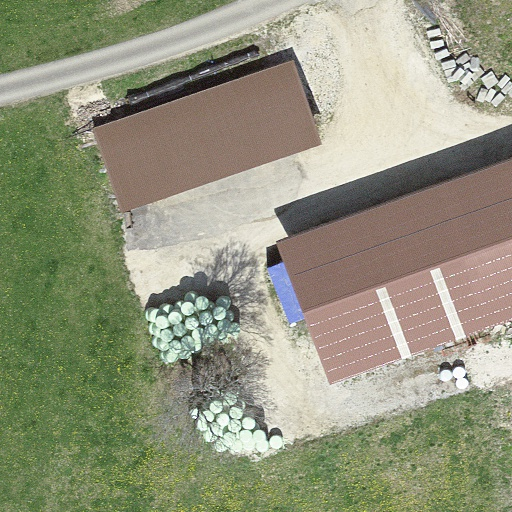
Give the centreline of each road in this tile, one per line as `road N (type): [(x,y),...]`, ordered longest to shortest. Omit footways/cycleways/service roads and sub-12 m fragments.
road 1 (unclassified): [(0,87),(149,47),(274,0)]
road 2 (track): [(368,0),(432,96),(511,119)]
